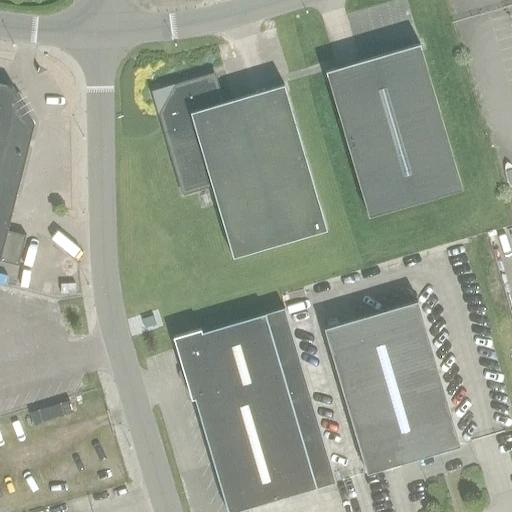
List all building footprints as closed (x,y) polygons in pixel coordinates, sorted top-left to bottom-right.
[(327,75),(368,216),(462,189),(421,48),(420,43),(325,71),(327,75)] [(284,84),(233,99),(222,102),(214,73),(159,90),(154,98),(183,194),(212,185),(233,257),(327,229),(284,84)] [(34,123),(13,88),(0,84),(0,260),(18,265),(26,235),(7,231),(34,123)] [(460,446),(460,445),(418,300),(324,328),(366,473),(460,446)] [(227,511),(234,511),(336,482),(284,308),(202,332),(201,329),(173,337),(182,368),(187,387),(191,400),(194,399),(226,505),(227,511)]
